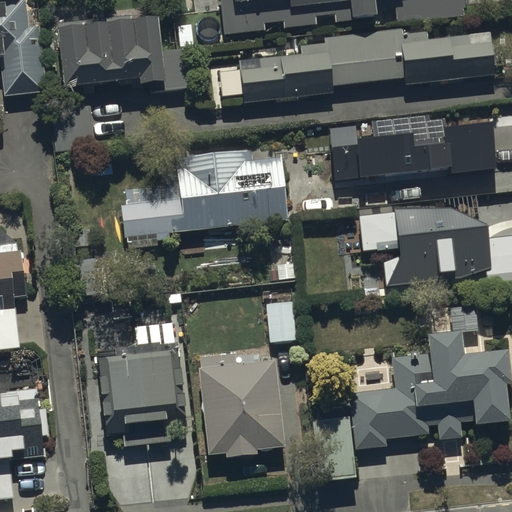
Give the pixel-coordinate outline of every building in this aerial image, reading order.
[(215,0),(219,25),(196,28),(198,40),(221,37),(222,41),(264,35),(263,30),(283,28),(284,35),(315,31),(314,23),(331,21),(333,32),(372,27),(371,18),(393,15),(396,31),(465,21),(462,0),(215,0)] [(24,5),(0,7),(0,67),(0,68),(4,104),(47,99),(40,33),(27,34),(24,5)] [(53,29),(60,97),(136,89),(137,99),(190,93),(186,54),(157,57),(154,30),(130,33),(128,21),(104,23),(106,35),(81,37),(80,26),(53,29)] [(242,100),(242,109),(330,101),(329,93),(402,87),(402,90),(491,83),(487,40),(428,45),(427,36),(398,39),(398,34),(325,41),(326,51),(301,53),(302,61),(239,66),(240,74),(219,76),(221,101),(242,100)] [(49,115),(52,157),(92,154),(90,112),(49,115)] [(362,124),(301,130),(306,175),(366,169),(362,124)] [(120,211),(124,251),(169,245),(168,238),(284,224),(277,163),(250,166),(249,156),(174,166),(176,183),(163,185),(164,193),(125,198),(126,210),(120,211)] [(427,232),(366,238),(371,296),(388,294),(388,297),(484,288),(477,219),(426,224),(427,232)] [(0,355),(18,354),(13,303),(25,302),(21,256),(14,256),(14,249),(0,250),(0,355)] [(92,267),(67,269),(69,294),(94,293),(92,267)] [(266,309),(268,348),(295,347),(293,308),(266,309)] [(167,434),(185,432),(176,350),(186,349),(184,331),(134,337),(136,358),(95,363),(104,447),(122,445),(123,454),(168,450),(167,434)] [(436,431),(438,446),(461,444),(459,429),(470,428),(471,436),(508,431),(504,396),(509,395),(505,361),(461,366),(458,341),(424,345),(425,360),(391,364),(394,394),(346,399),(353,456),(385,452),(385,445),(426,440),(426,432),(436,431)] [(234,361),(198,364),(199,377),(197,377),(204,465),(225,463),(225,466),(255,463),(255,459),(283,456),(276,369),(235,373),(234,361)] [(38,415),(35,394),(1,400),(2,407),(0,407),(0,504),(14,503),(8,467),(43,462),(40,441),(48,440),(44,414),(38,415)] [(320,490),(353,486),(347,430),(314,433),(320,490)]
